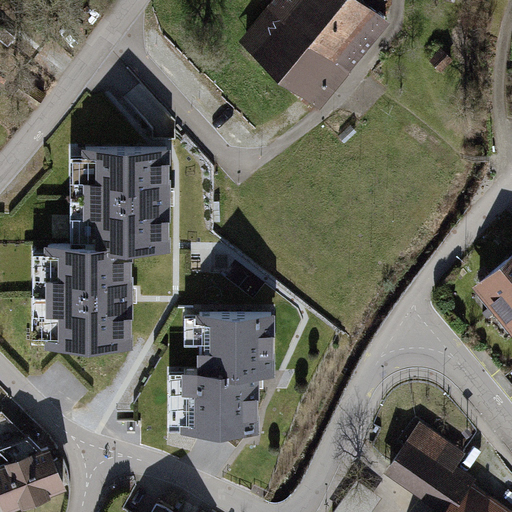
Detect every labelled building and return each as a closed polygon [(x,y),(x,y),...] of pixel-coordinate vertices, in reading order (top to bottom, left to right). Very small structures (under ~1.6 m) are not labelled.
[(267,0),(239,34),(322,102),(394,15),(375,0),(267,0)] [(454,58),(441,47),(430,60),(442,70),(454,58)] [(36,109),(46,91),(31,82),(22,102),(36,109)] [(34,344),(131,340),(132,248),(169,247),(169,143),(69,143),(70,240),(32,240),(34,344)] [(511,246),(474,280),(511,323),(511,246)] [(167,429),(258,428),(257,370),(274,370),(274,309),(194,309),(195,365),(168,366),(167,429)] [(511,511),(511,499),(457,462),(465,451),(415,416),(385,460),(447,503),(440,511),(511,511)] [(52,440),(0,460),(0,493),(7,510),(69,485),(52,440)]
